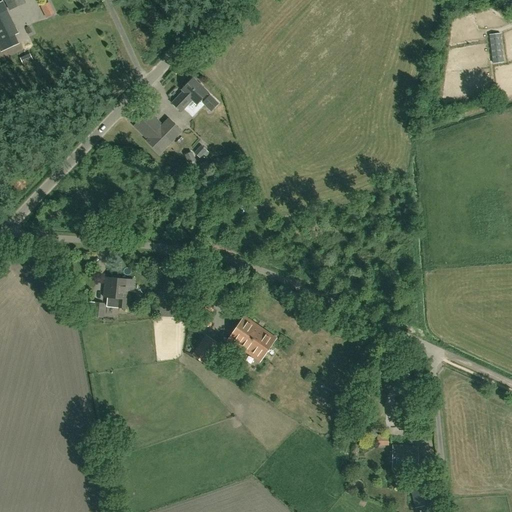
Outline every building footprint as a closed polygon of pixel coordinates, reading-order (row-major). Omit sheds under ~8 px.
[(4,0),(9,10),(27,2),(26,0),(4,0)] [(489,35),(492,64),(503,62),(500,34),(489,35)] [(211,111),(218,104),(207,94),(207,93),(193,79),(182,90),(184,92),(172,103),(181,112),(192,100),(197,104),(200,101),(211,111)] [(181,132),(169,119),(162,126),(148,112),(134,126),(148,140),(147,141),(159,153),(181,132)] [(189,163),(195,160),(191,153),(185,155),(189,163)] [(103,298),(108,298),(107,307),(125,309),(128,288),(124,288),(125,280),(119,280),(119,277),(112,277),(112,279),(106,278),(103,298)] [(192,325),(202,326),(204,306),(210,306),(211,299),(196,298),(192,325)] [(103,319),(104,304),(89,302),(88,318),(103,319)] [(259,360),(274,339),(246,318),(230,340),(259,360)] [(205,365),(219,344),(206,335),(192,356),(205,365)] [(399,430),(413,429),(411,409),(398,410),(399,430)] [(416,471),(418,447),(393,446),(392,469),(416,471)] [(415,508),(434,504),(429,480),(410,485),(415,508)]
